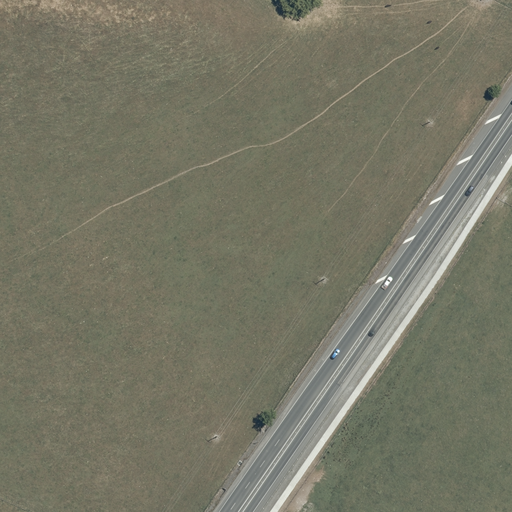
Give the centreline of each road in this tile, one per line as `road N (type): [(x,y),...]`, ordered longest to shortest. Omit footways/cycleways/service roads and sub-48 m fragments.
road 1 (trunk): [(229,511),(511,106)]
road 2 (trunk): [(511,134),(253,511)]
